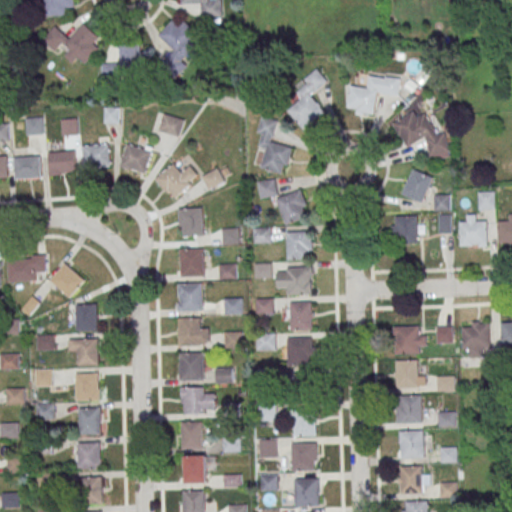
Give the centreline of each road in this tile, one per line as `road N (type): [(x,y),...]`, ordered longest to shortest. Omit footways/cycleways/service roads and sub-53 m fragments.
road 1 (residential): [(360,511),(354,198)]
road 2 (residential): [(142,511),(135,294),(107,241)]
road 3 (residential): [(511,285),(354,292)]
